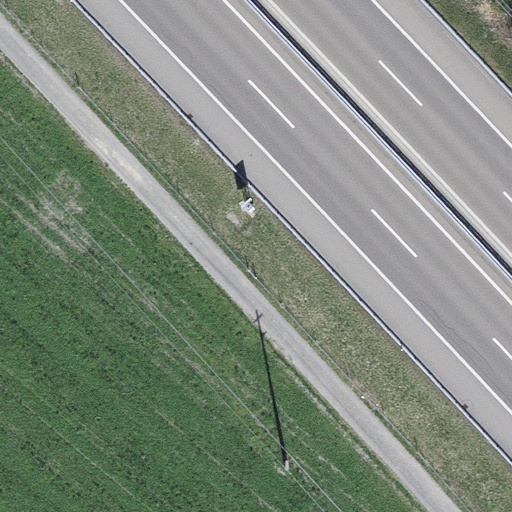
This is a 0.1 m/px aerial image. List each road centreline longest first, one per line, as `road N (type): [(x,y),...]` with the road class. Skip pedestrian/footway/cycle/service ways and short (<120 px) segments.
road 1 (track): [(435,511),(0,32)]
road 2 (motorway): [(170,0),(511,361)]
road 3 (motorway): [(511,197),(323,0)]
